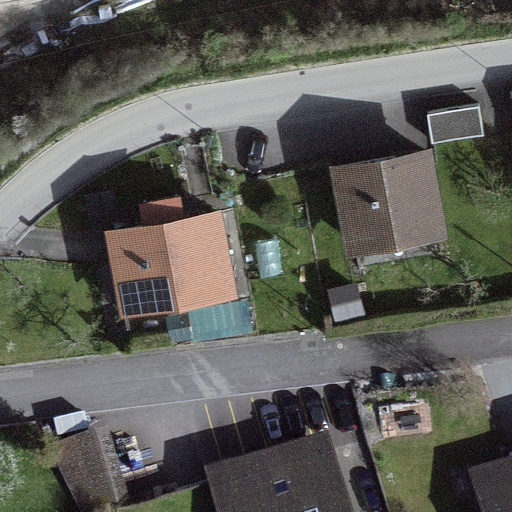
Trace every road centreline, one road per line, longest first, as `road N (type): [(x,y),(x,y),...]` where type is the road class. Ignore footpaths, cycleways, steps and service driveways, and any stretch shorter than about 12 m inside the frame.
road 1 (residential): [(0,219),(100,144),(159,119),(511,61)]
road 2 (residential): [(511,331),(0,388)]
